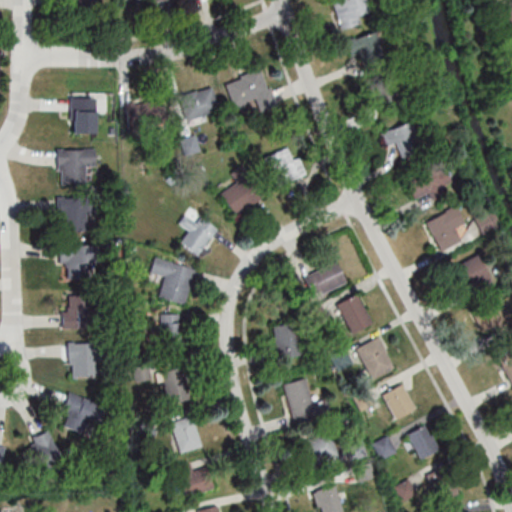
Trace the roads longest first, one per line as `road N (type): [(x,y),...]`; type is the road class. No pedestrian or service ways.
road 1 (residential): [(511,506),(485,435),(317,105),(283,0)]
road 2 (residential): [(272,511),(226,331),(237,286),(259,254),(361,201)]
road 3 (residential): [(286,12),(204,45),(144,56),(27,59)]
road 4 (residential): [(14,328),(0,340),(3,399),(26,380),(14,328)]
road 5 (residential): [(14,328),(14,225),(0,173)]
